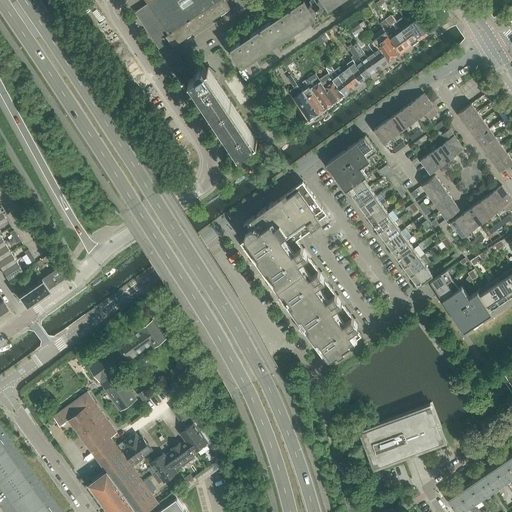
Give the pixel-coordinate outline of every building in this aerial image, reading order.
[(146,0),(148,3),(135,12),(162,52),(170,47),(171,47),(170,46),(173,44),(173,45),(176,43),(231,7),(226,0),(146,0)] [(312,1),(312,2),(308,4),(305,0),(301,0),(230,48),(232,51),(241,65),(315,15),(320,12),(324,10),(329,6),(338,0),(311,0),(312,1)] [(408,13),(413,21),(409,23),(409,24),(419,38),(428,32),(429,31),(414,8),(408,13)] [(398,20),(399,19),(394,13),(391,15),(412,44),(419,38),(409,24),(404,27),(401,22),(401,23),(398,20)] [(391,15),(386,19),(406,48),(412,44),(391,15)] [(391,31),(387,34),(400,52),(406,48),(386,19),(380,24),(382,27),(386,24),(391,31)] [(352,29),(355,34),(364,29),(363,28),(367,26),(363,21),(360,23),(352,29)] [(339,24),(333,28),(337,35),(343,32),(339,24)] [(383,29),(372,37),(375,40),(374,40),(375,41),(389,60),(400,52),(387,34),(383,29)] [(320,36),(315,39),(319,45),(324,41),(320,36)] [(375,41),(368,45),(383,65),(389,60),(375,41)] [(351,56),(357,65),(365,78),(371,74),(362,61),(363,60),(359,55),(351,43),(347,46),(353,54),(351,56)] [(371,55),(368,57),(377,69),(383,65),(368,45),(362,49),(364,51),(367,49),(371,55)] [(363,60),(362,61),(371,74),(377,69),(368,57),(364,51),(359,55),(363,60)] [(350,62),(347,64),(360,82),(365,78),(357,65),(351,56),(351,55),(347,58),(350,62)] [(290,56),(282,61),(286,66),(294,61),(290,56)] [(196,69),(196,70),(198,73),(195,75),(194,74),(191,76),(192,77),(189,79),(190,80),(238,152),(238,153),(258,140),(257,139),(228,96),(216,79),(212,74),(208,68),(209,68),(208,67),(206,68),(204,64),(203,64),(203,65),(202,65),(201,66),(198,68),(196,69)] [(347,64),(342,68),(355,86),(360,82),(347,64)] [(326,68),(329,72),(344,95),(349,90),(335,70),(331,65),(326,68)] [(340,66),(335,70),(349,90),(355,86),(342,68),(341,68),(340,66)] [(218,76),(208,68),(213,75),(216,79),(218,76)] [(335,102),(344,95),(329,72),(319,79),(335,102)] [(306,79),(309,84),(325,108),(335,102),(319,79),(315,73),(306,79)] [(303,82),(307,87),(302,91),(318,114),(325,108),(309,84),(306,79),(303,82)] [(290,90),(310,120),(318,114),(302,91),(298,85),(290,90)] [(424,93),(415,99),(425,113),(429,119),(438,112),(430,101),(424,93)] [(415,99),(407,105),(417,118),(425,113),(415,99)] [(471,103),(458,112),(464,121),(477,111),(471,103)] [(407,105),(399,111),(409,124),(417,118),(407,105)] [(399,111),(390,117),(400,130),(409,124),(399,111)] [(477,111),(464,121),(470,129),(484,119),(477,111)] [(263,113),(254,119),(262,131),(267,128),(271,125),(263,113)] [(390,117),(382,123),(392,136),(400,130),(390,117)] [(490,128),(484,119),(470,129),(476,137),(490,128)] [(382,123),(374,129),(383,142),(392,136),(382,123)] [(432,123),(427,126),(432,133),(437,130),(432,123)] [(163,125),(157,129),(160,134),(167,130),(163,125)] [(441,135),(445,141),(455,154),(464,148),(450,128),(441,135)] [(490,128),(476,137),(482,146),(496,136),(490,128)] [(365,135),(356,141),(364,151),(368,157),(368,156),(377,150),(373,145),(365,135)] [(496,136),(482,146),(488,154),(502,144),(496,136)] [(363,178),(367,175),(361,167),(370,160),(368,156),(368,157),(364,151),(356,141),(326,163),(346,190),(348,189),(348,188),(353,185),(363,177),(363,178)] [(445,141),(437,147),(447,160),(455,154),(445,141)] [(502,144),(488,154),(494,163),(508,153),(502,144)] [(437,147),(429,153),(439,166),(447,160),(437,147)] [(429,153),(420,159),(430,172),(433,171),(439,166),(429,153)] [(511,159),(508,153),(494,163),(500,171),(511,162),(511,159)] [(386,174),(391,170),(387,164),(379,170),(383,176),(386,174)] [(391,170),(386,174),(393,183),(397,179),(391,170)] [(436,175),(422,184),(428,193),(442,183),(436,175)] [(348,188),(348,189),(346,190),(352,199),(359,194),(370,186),(363,178),(363,177),(353,185),(348,188)] [(397,179),(393,183),(399,191),(404,188),(397,179)] [(245,233),(245,234),(245,235),(246,236),(246,238),(247,238),(241,243),(326,361),(332,356),(332,357),(333,356),(338,352),(339,354),(345,350),(344,348),(355,339),(361,335),(361,334),(356,328),(359,326),(352,315),(343,302),(336,293),(326,279),(318,269),(309,256),(301,245),(297,239),(312,228),(322,221),(320,218),(327,213),(322,207),(306,184),(303,180),(285,193),(273,202),(244,223),(248,229),(247,230),(246,231),(246,232),(246,233),(245,233)] [(448,192),(442,183),(428,193),(434,201),(448,192)] [(511,198),(502,184),(493,191),(504,206),(507,211),(511,207),(511,198)] [(359,194),(352,199),(358,207),(365,202),(376,195),(370,186),(359,194)] [(493,191),(485,197),(496,212),(504,206),(493,191)] [(448,192),(434,201),(440,210),(454,200),(448,192)] [(365,202),(358,207),(365,216),(372,211),(382,204),(376,195),(365,202)] [(485,197),(477,203),(487,218),(496,212),(485,197)] [(460,209),(454,200),(440,210),(446,218),(460,209)] [(477,203),(468,209),(479,224),(487,218),(477,203)] [(372,211),(365,216),(371,225),(378,220),(388,212),(382,204),(372,211)] [(378,220),(371,225),(377,234),(384,229),(395,221),(399,218),(393,209),(388,212),(378,220)] [(463,213),(460,215),(471,230),(479,224),(468,209),(463,213)] [(460,215),(452,221),(462,236),(471,230),(460,215)] [(384,229),(377,234),(384,243),(391,237),(401,230),(395,221),(384,229)] [(391,237),(384,243),(390,251),(397,246),(407,239),(411,236),(405,227),(401,230),(391,237)] [(52,252),(47,244),(42,237),(37,239),(47,255),(52,252)] [(397,246),(390,251),(396,260),(403,255),(414,247),(407,239),(397,246)] [(5,243),(0,245),(0,257),(11,251),(5,243)] [(403,255),(396,260),(403,269),(410,264),(420,256),(414,247),(403,255)] [(16,260),(11,251),(0,257),(0,265),(2,269),(16,260)] [(479,254),(470,260),(474,265),(483,259),(479,254)] [(410,264),(403,269),(409,278),(416,272),(426,265),(420,256),(410,264)] [(53,257),(51,258),(57,268),(42,278),(18,295),(25,305),(26,304),(26,305),(35,299),(35,298),(36,300),(40,297),(39,296),(39,295),(39,296),(49,289),(49,288),(54,285),(54,284),(66,275),(60,266),(59,266),(53,257)] [(16,260),(2,269),(7,277),(21,269),(16,260)] [(409,278),(415,286),(417,285),(423,281),(433,274),(426,265),(416,272),(409,278)] [(447,269),(431,280),(437,289),(453,279),(447,269)] [(511,283),(505,273),(496,279),(505,293),(510,300),(511,298),(511,283)] [(224,279),(184,305),(201,334),(217,362),(261,339),(244,308),(237,297),(227,281),(225,278),(224,279)] [(453,279),(437,289),(443,298),(459,288),(459,287),(453,279)] [(496,279),(487,284),(496,299),(501,306),(510,300),(505,293),(496,279)] [(478,290),(480,294),(487,305),(490,310),(491,310),(492,312),(501,306),(496,299),(487,284),(478,290)] [(459,288),(443,298),(464,330),(492,312),(491,310),(490,310),(487,305),(480,294),(478,290),(469,296),(462,285),(459,287),(459,288)] [(3,300),(0,302),(0,314),(4,320),(12,314),(3,300)] [(132,328),(132,332),(133,334),(127,338),(138,354),(150,345),(152,347),(166,337),(153,320),(141,328),(140,326),(136,325),(132,328)] [(127,338),(89,365),(106,388),(121,377),(116,370),(138,354),(127,338)] [(261,339),(217,362),(232,392),(277,371),(261,339)] [(121,377),(106,388),(121,409),(137,398),(121,377)] [(144,389),(138,393),(143,400),(149,396),(144,389)] [(88,391),(81,396),(88,405),(91,409),(98,404),(88,391)] [(81,396),(53,416),(60,425),(69,418),(88,405),(81,396)] [(182,399),(171,407),(175,412),(185,404),(184,403),(182,399)] [(408,456),(407,454),(402,456),(375,466),(361,431),(431,404),(439,425),(445,440),(412,452),(413,455),(414,454),(417,453),(420,452),(421,451),(430,448),(431,448),(438,445),(439,445),(448,441),(441,425),(433,402),(358,430),(374,469),(376,469),(383,466),(385,465),(392,462),(394,462),(404,458),(408,456)] [(98,404),(91,409),(94,414),(100,422),(107,417),(98,404)] [(185,404),(175,412),(178,416),(188,409),(185,404)] [(431,404),(361,431),(375,466),(402,456),(407,454),(408,456),(411,455),(413,455),(412,452),(445,440),(439,425),(431,404)] [(88,405),(69,418),(75,427),(94,414),(91,409),(88,405)] [(188,409),(178,416),(182,421),(192,414),(188,409)] [(94,414),(75,427),(81,435),(100,422),(94,414)] [(107,417),(100,422),(105,429),(111,437),(117,432),(107,417)] [(105,429),(100,422),(81,435),(87,443),(105,429)] [(194,423),(181,432),(186,440),(187,440),(195,450),(197,449),(198,451),(207,444),(206,442),(207,441),(194,423)] [(61,511),(0,425),(0,504),(5,511),(61,511)] [(111,438),(111,437),(105,429),(87,443),(93,451),(111,438)] [(139,438),(136,433),(124,441),(128,447),(124,449),(133,462),(134,462),(136,464),(143,458),(141,457),(152,449),(151,447),(151,446),(149,442),(147,442),(143,436),(139,438)] [(111,438),(93,451),(98,459),(117,445),(111,438)] [(173,449),(167,454),(176,467),(181,463),(183,465),(194,457),(192,455),(197,452),(195,450),(187,440),(186,440),(181,443),(180,442),(175,446),(172,448),(173,449)] [(117,445),(98,459),(107,471),(116,483),(135,470),(127,458),(123,453),(117,445)] [(177,471),(175,468),(176,467),(167,454),(165,455),(164,453),(151,462),(152,465),(157,470),(153,473),(152,473),(153,474),(155,472),(161,481),(163,479),(164,481),(177,471)] [(511,453),(448,497),(458,511),(459,511),(511,476),(511,453)] [(148,467),(153,473),(157,470),(152,465),(148,467)] [(135,470),(116,483),(134,507),(152,494),(135,470)] [(107,471),(90,483),(111,511),(137,511),(134,507),(116,483),(107,471)] [(387,499),(391,498),(385,483),(382,484),(387,499)] [(152,494),(134,507),(137,511),(145,511),(159,502),(158,502),(155,498),(152,494)] [(186,511),(176,498),(156,511),(186,511)]
